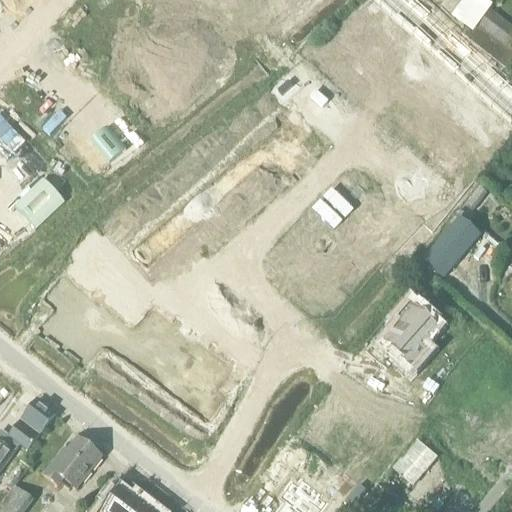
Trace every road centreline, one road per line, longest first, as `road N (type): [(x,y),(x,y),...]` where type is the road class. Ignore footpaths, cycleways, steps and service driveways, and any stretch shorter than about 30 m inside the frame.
road 1 (residential): [(198,502),(280,346),(206,280),(356,135)]
road 2 (residential): [(0,348),(198,502)]
road 3 (residential): [(22,37),(108,144)]
